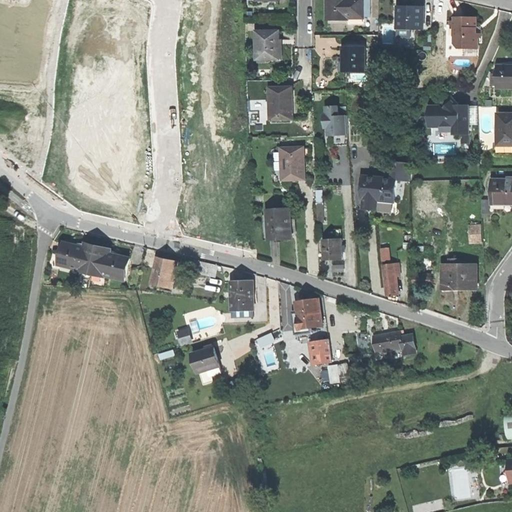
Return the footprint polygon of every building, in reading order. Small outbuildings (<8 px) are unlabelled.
[(327,0),(327,19),(348,19),(348,18),(364,18),(364,17),(363,0),(327,0)] [(371,0),(363,0),(364,17),(371,17),(371,0)] [(415,6),(399,6),(399,19),(399,29),(415,29),(424,30),(424,6),(415,6)] [(452,37),(452,43),(456,49),(478,49),(479,34),(475,34),(475,31),(475,27),(476,27),(477,17),(465,17),(451,17),(451,21),(451,25),(451,36),(452,37)] [(258,58),(281,58),(281,37),(280,31),(265,31),(258,31),(258,58)] [(367,48),(344,48),(344,58),(343,71),(366,72),(367,48)] [(511,65),(500,65),(500,67),(499,85),(499,87),(511,86),(511,65)] [(271,118),(294,118),(294,86),(289,86),(279,86),(271,86),(271,118)] [(463,143),(470,143),(470,105),(465,105),(455,106),(452,103),(445,110),(442,106),(432,106),(432,126),(442,126),(442,124),(455,124),(455,131),(455,133),(463,133),(463,143)] [(339,106),(327,107),(328,114),(325,114),(326,128),(329,127),(329,131),(330,137),(333,137),(334,146),(349,145),(348,125),(348,116),(340,116),(339,106)] [(511,113),(499,113),(499,126),(496,126),(496,134),(498,134),(498,145),(497,147),(497,151),(496,154),(511,153),(511,113)] [(300,179),(307,178),(306,146),(282,147),(284,179),(300,179)] [(384,178),(397,179),(404,180),(413,181),(414,162),(386,160),(384,178)] [(368,200),(391,202),(395,202),(397,179),(384,178),(365,177),(363,200),(368,200)] [(511,179),(493,179),(493,191),(497,191),(497,201),(493,201),(494,211),(511,211),(511,179)] [(391,202),(368,200),(367,210),(372,210),(377,211),(390,211),(391,202)] [(482,200),(483,215),(491,214),(494,211),(493,201),(482,200)] [(279,239),(293,238),(292,226),(291,223),(291,219),(292,219),(291,208),(263,210),(265,239),(270,239),(279,239)] [(483,241),(482,225),(471,225),(471,242),(483,241)] [(331,228),(331,238),(343,238),(343,228),(331,228)] [(336,259),(344,259),(343,238),(331,238),(324,238),(325,259),(336,259)] [(81,271),(93,273),(99,247),(87,244),(86,248),(81,247),(65,243),(60,264),(81,269),(81,271)] [(105,275),(125,280),(130,259),(114,255),(111,254),(111,250),(99,247),(93,273),(105,276),(105,275)] [(384,260),(391,259),(391,258),(390,248),(383,249),(384,260)] [(152,285),(174,289),(175,281),(179,282),(180,277),(181,272),(177,271),(179,262),(158,257),(152,285)] [(200,274),(216,277),(219,266),(203,262),(200,274)] [(394,295),(398,294),(396,273),(400,273),(398,263),(392,264),(385,264),(388,296),(394,295)] [(461,265),(451,265),(444,265),(444,288),(453,288),(457,288),(478,288),(478,265),(461,265)] [(433,282),(433,274),(414,274),(414,282),(433,282)] [(235,314),(255,313),(254,282),(248,282),(233,282),(234,310),(235,314)] [(311,327),(323,326),(320,298),(304,300),(297,301),(299,312),(294,313),(297,333),(312,331),(311,327)] [(188,330),(179,333),(183,345),(192,342),(188,330)] [(376,351),(402,347),(401,337),(400,332),(389,334),(373,336),(376,351)] [(401,337),(402,347),(404,356),(417,353),(414,335),(401,337)] [(316,365),(333,363),(330,339),(313,341),(316,365)] [(201,373),(221,367),(216,352),(215,348),(204,351),(194,354),(199,373),(201,373)] [(349,364),(339,365),(341,382),(351,381),(349,364)] [(339,365),(329,366),(330,370),(331,381),(331,383),(341,382),(339,365)] [(222,372),(221,367),(201,373),(204,385),(214,382),(212,375),(222,372)] [(323,382),(331,381),(330,370),(322,371),(323,382)] [(238,380),(229,382),(232,395),(242,393),(238,380)]
